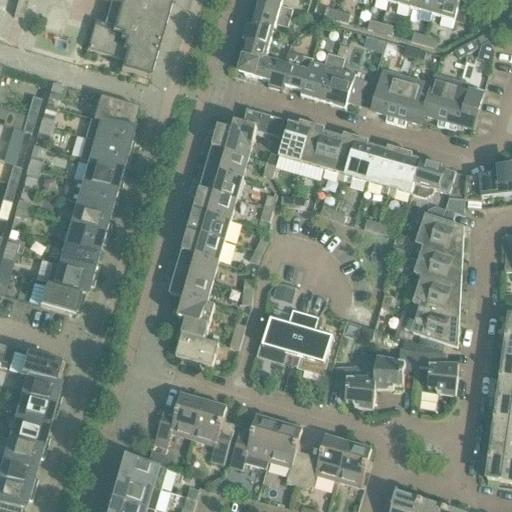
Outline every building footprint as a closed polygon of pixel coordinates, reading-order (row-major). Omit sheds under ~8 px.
[(92,0),(110,5),(103,26),(94,24),(86,53),(123,64),(120,73),(149,81),(172,0),(92,0)] [(260,0),(257,13),(291,22),(293,13),(282,10),(284,0),(260,0)] [(374,10),(386,13),(390,0),(366,0),(365,7),(366,0),(369,0),(377,2),(374,10)] [(396,16),(408,19),(413,0),(390,0),(386,13),(387,13),(389,6),(399,8),(396,16)] [(418,22),(430,26),(437,0),(413,0),(408,19),(409,19),(411,12),(420,15),(418,22)] [(437,0),(430,26),(431,26),(433,18),(442,21),(440,29),(453,32),(455,25),(462,0),(437,0)] [(12,20),(22,23),(27,4),(18,2),(12,20)] [(459,14),(471,18),(474,7),(462,3),(459,14)] [(324,20),(336,23),(339,14),(327,11),(324,20)] [(243,45),(248,46),(248,45),(270,51),(276,28),(288,31),(291,22),(257,13),(252,30),(248,29),(243,45)] [(339,14),(336,23),(348,27),(351,18),(339,14)] [(368,32),(380,36),(382,27),(370,23),(368,32)] [(382,27),(380,36),(392,39),(395,30),(382,27)] [(411,45),(423,49),(426,39),(414,36),(411,45)] [(426,39),(423,49),(436,52),(438,43),(426,39)] [(473,44),(464,49),(468,57),(477,52),(473,44)] [(245,79),(270,86),(271,87),(277,65),(267,62),(270,51),(248,45),(248,46),(240,71),(245,79)] [(468,57),(464,49),(455,54),(459,62),(468,57)] [(404,59),(414,61),(417,53),(407,50),(404,59)] [(417,53),(414,61),(424,64),(427,56),(417,53)] [(318,101),(325,103),(337,60),(328,57),(325,69),(313,65),(312,65),(303,96),(302,95),(301,100),(317,105),(318,101)] [(286,91),(302,95),(303,96),(312,65),(313,65),(313,63),(304,60),(300,71),(277,65),(271,87),(270,86),(268,91),(284,95),(286,91)] [(337,60),(325,103),(331,105),(330,108),(346,113),(348,107),(360,110),(367,85),(356,82),(357,78),(343,74),(346,62),(337,60)] [(386,125),(395,127),(408,83),(383,76),(372,114),(387,119),(386,125)] [(437,129),(447,131),(459,87),(435,80),(432,90),(424,119),(439,123),(437,129)] [(422,128),(424,119),(432,90),(408,83),(395,127),(405,130),(407,124),(422,128)] [(47,101),(59,104),(64,90),(52,86),(47,101)] [(459,87),(447,131),(456,134),(458,128),(473,133),(484,94),(459,87)] [(22,135),(31,137),(41,103),(32,100),(22,135)] [(99,100),(92,123),(99,124),(100,123),(132,133),(132,131),(138,111),(99,100)] [(247,113),(243,128),(243,129),(257,133),(257,134),(279,141),(284,124),(247,113)] [(42,121),(40,129),(51,132),(53,124),(42,121)] [(92,122),(86,142),(132,155),(134,145),(131,144),(135,132),(132,131),(132,133),(100,123),(99,124),(92,123),(92,122)] [(294,170),(300,172),(313,128),(299,124),(298,128),(289,125),(280,159),(279,160),(295,165),(294,170)] [(206,140),(204,149),(249,162),(257,134),(257,133),(243,129),(243,128),(235,126),(233,134),(219,130),(215,143),(206,140)] [(309,169),(324,173),(334,138),(326,136),(327,132),(313,128),(300,172),(306,174),(309,169)] [(51,132),(40,129),(37,136),(49,140),(51,132)] [(338,183),(344,185),(357,141),(343,137),(341,140),(334,138),(324,173),(339,177),(338,183)] [(353,181),(368,186),(378,151),(370,149),(371,145),(357,141),(344,185),(350,186),(353,181)] [(80,163),(88,165),(122,175),(125,164),(129,165),(132,155),(86,142),(80,163)] [(210,160),(206,172),(243,183),(249,162),(204,149),(201,157),(210,160)] [(382,195),(388,197),(401,154),(386,150),(385,153),(378,151),(368,186),(383,190),(382,195)] [(412,198),(421,164),(414,161),(415,158),(401,154),(388,197),(394,199),(396,194),(412,198)] [(271,156),(267,167),(276,170),(279,160),(280,159),(271,156)] [(31,160),(28,169),(40,172),(42,163),(31,160)] [(449,203),(465,204),(468,180),(442,173),(443,170),(421,164),(412,198),(426,201),(433,197),(434,193),(450,197),(449,203)] [(88,165),(82,186),(120,196),(122,187),(119,186),(122,175),(88,165)] [(276,170),(267,167),(263,179),(273,182),(276,170)] [(12,169),(2,204),(11,207),(21,172),(12,169)] [(40,172),(28,169),(25,178),(37,181),(40,172)] [(468,180),(465,204),(482,206),(482,205),(482,201),(511,197),(511,171),(494,174),(494,177),(468,180)] [(194,182),(192,190),(237,204),(243,183),(206,172),(203,184),(194,182)] [(66,204),(76,206),(110,216),(113,205),(117,206),(120,196),(82,186),(72,183),(66,204)] [(198,201),(194,214),(231,224),(237,204),(192,190),(189,199),(198,201)] [(295,202),(293,211),(306,213),(308,200),(295,198),(295,202)] [(268,199),(264,211),(273,214),(277,202),(268,199)] [(281,210),(293,211),(295,202),(282,200),(281,210)] [(18,204),(16,212),(27,215),(30,207),(18,204)] [(76,206),(70,227),(108,238),(110,228),(107,227),(110,216),(76,206)] [(320,218),(332,223),(336,214),(324,209),(320,218)] [(336,214),(332,223),(343,228),(347,219),(349,214),(338,209),(336,214)] [(427,219),(442,224),(446,213),(435,210),(429,213),(427,219)] [(273,214),(264,211),(261,223),(270,226),(273,214)] [(27,215),(16,212),(13,219),(25,223),(27,215)] [(182,223),(180,232),(225,245),(231,224),(194,214),(191,226),(182,223)] [(417,248),(425,250),(463,262),(465,232),(427,219),(417,248)] [(364,233),(377,236),(379,227),(367,224),(364,233)] [(70,227),(64,248),(98,258),(102,247),(105,248),(108,238),(70,227)] [(379,227),(377,236),(389,240),(391,231),(379,227)] [(186,243),(182,255),(219,266),(225,245),(180,232),(177,240),(186,243)] [(261,242),(255,254),(264,258),(270,247),(261,242)] [(6,245),(4,253),(15,257),(18,249),(6,245)] [(64,248),(58,269),(96,280),(98,270),(95,269),(98,258),(64,248)] [(416,278),(423,280),(462,292),(463,262),(425,250),(416,278)] [(15,257),(4,253),(1,261),(13,265),(15,257)] [(264,258),(255,254),(250,265),(259,269),(264,258)] [(170,265),(168,274),(213,287),(219,266),(182,255),(179,267),(170,265)] [(51,267),(45,286),(52,288),(52,289),(84,299),(84,300),(86,301),(90,288),(93,289),(96,280),(58,269),(51,267)] [(170,298),(185,302),(185,301),(207,307),(213,287),(168,274),(165,282),(174,284),(170,298)] [(414,308),(421,310),(422,309),(460,322),(462,292),(423,280),(414,308)] [(245,283),(243,296),(253,296),(254,284),(245,283)] [(52,288),(45,286),(39,309),(78,320),(84,300),(84,299),(52,289),(52,288)] [(296,293),(278,288),(275,299),(293,304),(296,293)] [(253,296),(243,296),(242,308),(252,309),(253,296)] [(382,310),(391,313),(394,301),(384,298),(382,310)] [(186,324),(182,338),(205,345),(205,344),(215,309),(207,307),(185,301),(185,302),(179,322),(186,324)] [(422,309),(421,310),(412,337),(458,353),(460,322),(422,309)] [(285,357),(294,360),(306,318),(293,314),(289,328),(271,323),(261,359),(283,365),(285,357)] [(306,318),(294,360),(303,362),(301,370),(323,377),(333,341),(315,335),(319,322),(306,318)] [(237,327),(233,339),(242,342),(246,330),(237,327)] [(375,334),(360,329),(368,343),(373,343),(375,334)] [(205,345),(182,338),(176,360),(213,370),(219,348),(205,344),(205,345)] [(242,342),(233,339),(230,351),(239,354),(242,342)] [(375,377),(375,383),(375,393),(376,393),(394,393),(395,389),(403,389),(403,380),(405,372),(417,373),(419,356),(421,349),(405,344),(399,366),(377,362),(375,377)] [(445,357),(421,349),(419,356),(417,373),(430,374),(430,382),(428,392),(436,393),(437,397),(456,400),(458,385),(459,369),(445,369),(445,357)] [(19,378),(26,380),(26,379),(58,388),(65,367),(25,355),(19,378)] [(502,371),(500,381),(511,382),(511,361),(504,361),(503,371),(502,371)] [(375,383),(354,382),(354,372),(338,372),(337,380),(339,387),(347,387),(347,396),(346,405),(353,407),(355,411),(373,414),(376,398),(376,393),(375,393),(375,383)] [(26,380),(20,400),(58,411),(61,400),(56,398),(58,388),(26,379),(26,380)] [(500,391),(499,401),(511,403),(511,382),(500,381),(499,391),(500,391)] [(415,412),(422,413),(424,393),(417,392),(415,412)] [(172,437),(193,443),(204,405),(201,404),(199,399),(191,397),(186,400),(182,398),(174,424),(162,420),(154,448),(167,452),(172,437)] [(20,400),(14,421),(46,430),(49,420),(55,422),(58,411),(20,400)] [(496,411),(495,421),(511,423),(511,403),(499,401),(497,412),(496,411)] [(204,405),(193,443),(215,450),(211,464),(224,468),(232,441),(220,437),(227,412),(223,410),(220,406),(212,403),(208,406),(204,405)] [(268,465),(269,465),(280,427),(277,426),(274,421),(266,419),(262,422),(257,420),(252,438),(240,435),(230,470),(243,474),(245,467),(266,473),(268,465)] [(14,421),(8,441),(46,452),(49,441),(44,440),(46,430),(14,421)] [(494,431),(493,442),(511,444),(511,423),(495,421),(493,431),(494,431)] [(286,486),(299,490),(307,463),(295,459),(303,433),(298,432),(296,427),(288,425),(283,428),(280,427),(269,465),(290,471),(286,486)] [(307,463),(299,490),(312,494),(316,479),(338,485),(349,447),(346,446),(343,441),(336,439),(331,442),(326,440),(318,466),(307,463)] [(8,441),(2,462),(34,471),(37,462),(43,463),(46,452),(8,441)] [(490,452),(489,462),(511,464),(511,444),(493,442),(492,452),(490,452)] [(353,448),(349,447),(338,485),(361,492),(372,453),(367,452),(365,448),(357,445),(353,448)] [(121,469),(117,481),(162,493),(168,471),(127,460),(124,470),(121,469)] [(2,462),(0,468),(0,483),(34,494),(37,483),(32,481),(34,471),(2,462)] [(511,464),(489,462),(488,472),(489,472),(487,483),(511,486),(511,464)] [(118,493),(115,502),(148,511),(156,511),(162,493),(117,481),(114,492),(118,493)] [(212,484),(210,492),(219,494),(222,482),(217,481),(212,484)] [(0,483),(0,506),(18,511),(22,511),(25,503),(31,505),(34,494),(0,483)] [(190,492),(187,502),(196,504),(199,494),(190,492)] [(392,511),(418,511),(421,504),(412,501),(411,502),(397,498),(392,511)] [(109,511),(108,511),(148,511),(115,502),(112,511),(109,511)] [(194,511),(196,504),(187,502),(184,511),(185,511),(194,511)]
